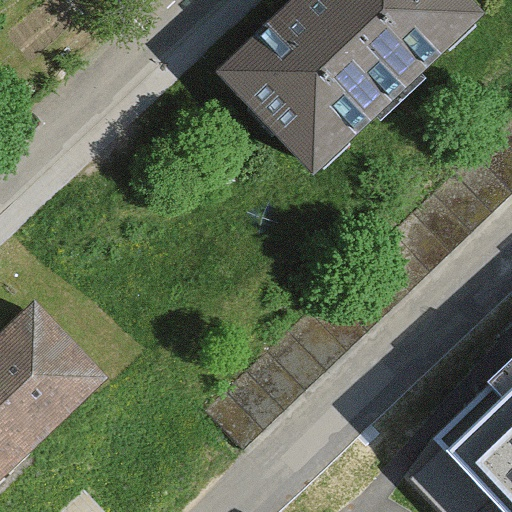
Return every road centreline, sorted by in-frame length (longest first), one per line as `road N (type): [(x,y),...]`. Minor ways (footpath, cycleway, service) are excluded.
road 1 (residential): [(235,511),(511,251)]
road 2 (residential): [(0,177),(186,0)]
